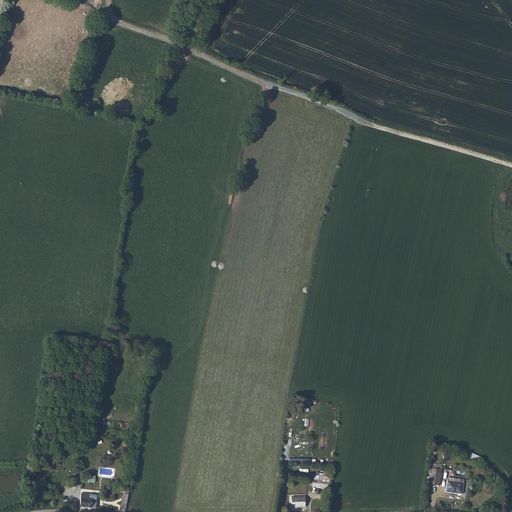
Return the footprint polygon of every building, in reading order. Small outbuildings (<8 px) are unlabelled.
[(480,457),(468,452),(466,456),(478,462),(480,457)] [(438,486),(441,464),(431,463),(428,485),(438,486)] [(312,486),(328,488),(329,481),(313,479),(312,486)] [(462,495),(464,484),(447,481),(445,492),(462,495)] [(79,507),(95,508),(95,500),(91,500),(92,494),(81,493),(79,507)] [(119,511),(123,511),(124,511),(128,495),(124,494),(122,496),(119,511)] [(291,497),(291,507),(305,507),(305,497),(291,497)]
